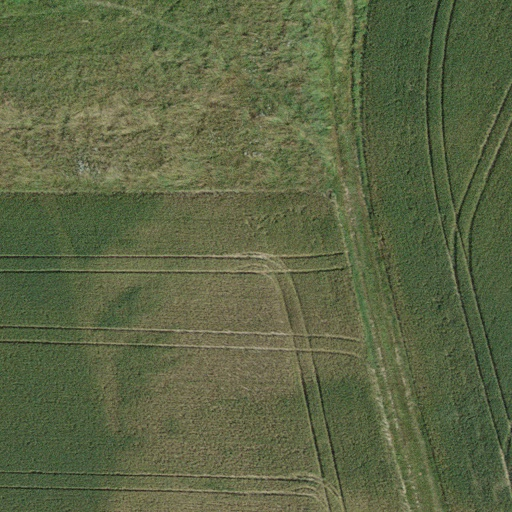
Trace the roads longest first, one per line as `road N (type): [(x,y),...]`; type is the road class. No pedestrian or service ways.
road 1 (track): [(431,511),(385,356),(343,0)]
road 2 (track): [(354,95),(106,0)]
